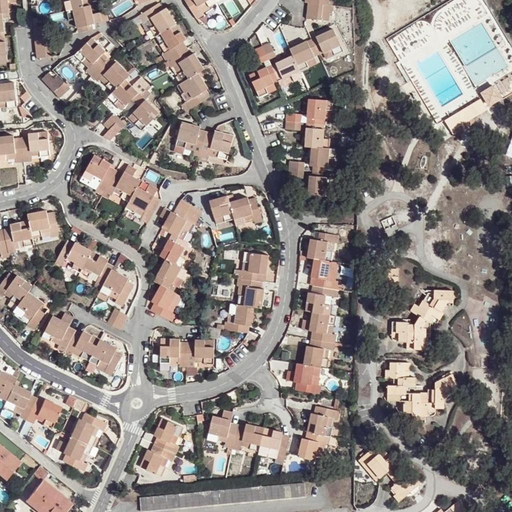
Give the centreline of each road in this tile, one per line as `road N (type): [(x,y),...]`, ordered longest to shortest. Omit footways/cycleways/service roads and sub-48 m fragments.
road 1 (residential): [(263,168),(289,219),(287,282),(269,343),(207,390),(136,404)]
road 2 (residential): [(58,190),(89,228),(140,258),(146,289),(136,404)]
road 3 (residential): [(0,334),(100,398),(136,404)]
road 4 (residential): [(210,50),(263,168)]
road 5 (residential): [(78,138),(32,81),(24,32)]
